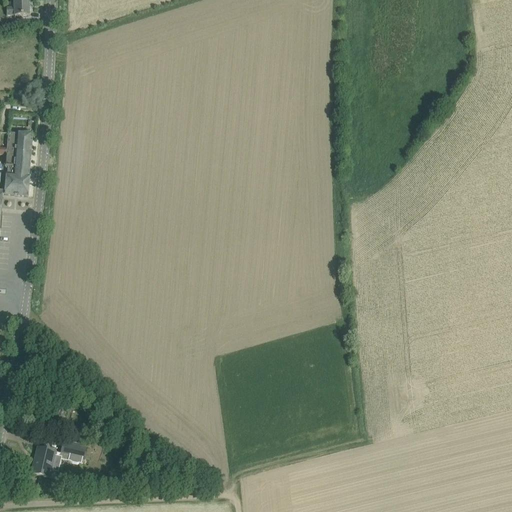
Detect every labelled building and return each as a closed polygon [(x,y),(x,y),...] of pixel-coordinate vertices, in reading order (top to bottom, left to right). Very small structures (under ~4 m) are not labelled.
[(15,17),(29,17),(28,0),(23,0),(14,0),(14,8),(6,9),(7,17),(15,17)] [(9,134),(6,168),(14,168),(29,170),(32,136),(17,135),(9,134)] [(14,168),(6,168),(8,168),(7,176),(6,176),(4,196),(28,198),(30,178),(29,178),(29,170),(14,168)] [(59,431),(61,423),(55,422),(53,429),(59,431)] [(61,455),(82,460),(84,461),(87,449),(64,444),(61,455)] [(38,449),(32,475),(49,479),(51,472),(58,473),(62,459),(68,460),(68,462),(70,463),(72,464),(77,465),(79,465),(81,465),(82,460),(61,455),(38,449)]
